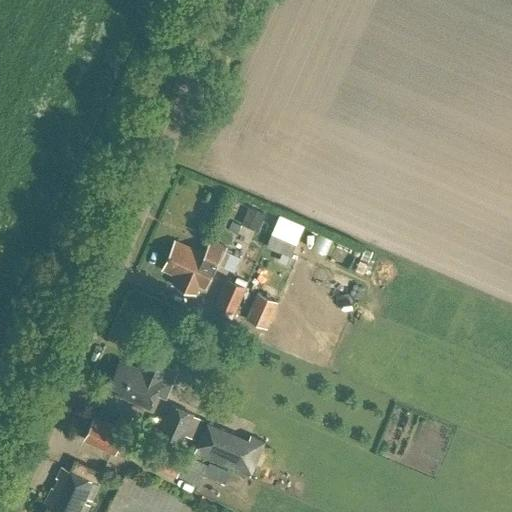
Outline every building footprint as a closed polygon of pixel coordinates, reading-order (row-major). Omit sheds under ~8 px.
[(250,206),(242,223),(259,230),(266,213),(250,206)] [(271,233),(266,245),(282,251),(291,254),(300,231),(292,228),(287,239),(271,233)] [(208,238),(202,252),(173,239),(160,268),(174,275),(170,283),(193,294),(197,285),(203,288),(222,244),(208,238)] [(367,262),(371,251),(364,248),(360,259),(367,262)] [(287,264),(291,254),(282,251),(278,261),(287,264)] [(237,276),(235,281),(246,286),(248,281),(237,276)] [(226,277),(215,304),(234,312),(246,286),(235,281),(226,277)] [(257,291),(246,317),(267,326),(278,300),(257,291)] [(166,398),(178,370),(166,364),(167,361),(150,353),(141,372),(120,363),(110,385),(120,390),(117,395),(147,408),(154,392),(166,398)] [(178,446),(193,413),(174,405),(159,438),(178,446)] [(127,457),(136,437),(124,432),(125,431),(93,417),(83,440),(114,454),(115,452),(127,457)] [(227,464),(248,472),(260,443),(248,438),(207,421),(193,453),(226,466),(227,464)] [(175,478),(176,475),(199,485),(204,474),(224,483),(229,471),(209,462),(207,467),(185,457),(155,443),(145,464),(175,478)] [(94,482),(99,473),(72,461),(68,471),(59,467),(56,476),(62,479),(58,489),(51,486),(39,511),(83,511),(87,504),(82,501),(83,497),(89,499),(96,483),(94,482)]
